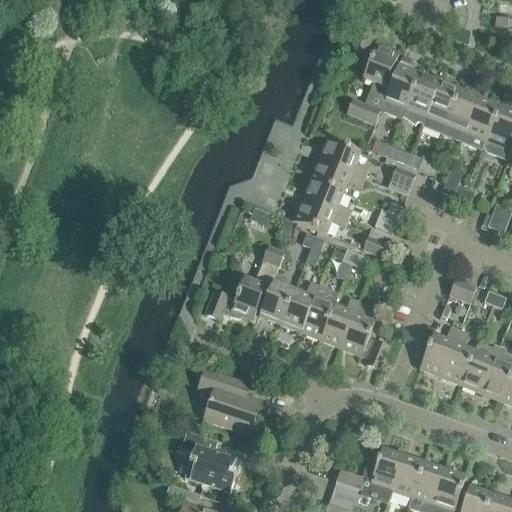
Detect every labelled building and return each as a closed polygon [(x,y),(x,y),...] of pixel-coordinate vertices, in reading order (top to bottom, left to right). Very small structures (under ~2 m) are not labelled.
[(495,29),(506,31),(508,22),(496,20),(495,29)] [(369,46),(374,34),(360,28),(351,52),(364,58),(365,57),(372,60),(363,82),(373,86),(364,109),(352,104),(346,117),(374,128),(389,92),(398,70),(394,68),(398,58),(376,49),(369,46)] [(412,63),(402,59),(398,70),(389,92),(380,113),(401,121),(402,120),(419,79),(406,74),(408,69),(410,69),(412,63)] [(432,84),(419,79),(402,120),(415,129),(417,126),(422,128),(439,87),(441,81),(435,77),(434,78),(435,78),(432,84)] [(458,95),(439,87),(422,128),(421,129),(441,137),(458,95)] [(478,103),(458,95),(441,137),(461,145),(478,103)] [(499,111),(478,103),(461,145),(481,153),(482,152),(499,111)] [(511,116),(499,111),(482,152),(502,160),(501,162),(503,163),(500,170),(504,172),(511,152),(511,116)] [(368,174),(355,168),(359,156),(326,143),(317,164),(351,177),(364,183),(368,174)] [(385,160),(390,149),(381,146),(376,157),(385,160)] [(390,149),(385,160),(405,168),(410,157),(390,149)] [(425,176),(430,165),(421,162),(416,173),(425,176)] [(364,183),(351,177),(317,164),(309,184),(343,197),(347,186),(361,191),(364,183)] [(425,176),(434,180),(439,169),(430,165),(425,176)] [(387,192),(407,199),(415,179),(395,171),(387,192)] [(461,204),(465,193),(457,189),(461,178),(450,174),(441,196),(461,204)] [(352,214),(338,208),(343,197),(309,184),(301,204),(335,218),(348,223),(352,214)] [(461,204),(470,207),(474,196),(465,193),(461,204)] [(348,223),(335,218),(301,204),(293,225),(326,239),(331,226),(345,232),(348,223)] [(391,207),(387,215),(398,220),(402,211),(391,207)] [(487,230),(503,236),(511,214),(495,208),(487,230)] [(374,230),(391,237),(398,220),(387,215),(381,213),(374,230)] [(292,229),(284,225),(279,238),(287,241),(292,229)] [(370,233),(362,253),(381,261),(390,241),(370,233)] [(302,248),(311,252),(315,241),(306,237),(302,248)] [(320,255),(324,244),(315,241),(311,252),(320,255)] [(215,295),(205,319),(218,324),(223,312),(230,315),(229,318),(238,321),(239,319),(252,324),(265,292),(269,293),(284,257),(268,250),(262,264),(263,264),(254,286),(244,282),(235,304),(228,301),(228,300),(215,295)] [(342,264),(351,268),(355,257),(346,253),(342,264)] [(360,271),(364,260),(355,257),(351,268),(360,271)] [(476,290),(456,281),(449,299),(469,307),(476,290)] [(300,336),(313,302),(319,289),(310,285),(304,299),(293,294),(280,328),(300,336)] [(259,319),(280,328),(293,294),(272,286),(259,319)] [(320,344),(333,310),(339,297),(319,289),(313,302),(300,336),(320,344)] [(484,306),(492,309),(497,298),(488,294),(484,306)] [(340,352),(353,319),(359,305),(339,297),(333,310),(320,344),(340,352)] [(497,298),(492,309),(501,313),(506,302),(497,298)] [(353,319),(340,352),(368,363),(365,368),(379,374),(389,350),(368,341),(374,327),(361,322),(367,308),(359,305),(353,319)] [(444,310),(440,319),(446,322),(450,312),(444,310)] [(450,330),(445,344),(433,339),(419,372),(440,381),(454,347),(459,334),(450,330)] [(459,334),(454,347),(440,381),(460,389),(474,355),(462,351),(468,338),(459,334)] [(474,355),(460,389),(480,397),(494,364),(499,349),(490,346),(488,351),(477,346),(474,355)] [(499,350),(494,364),(480,397),(500,405),(511,375),(511,360),(503,357),(504,352),(499,350)] [(245,400),(249,389),(204,373),(198,392),(212,397),(203,424),(249,439),(260,405),(245,400)] [(511,375),(500,405),(511,409),(511,375)] [(217,445),(186,435),(180,452),(192,457),(184,482),(229,498),(240,465),(213,457),(217,445)] [(403,461),(405,455),(397,452),(395,458),(381,454),(376,469),(366,466),(361,482),(364,483),(360,495),(388,504),(391,495),(403,461)] [(403,461),(391,495),(411,502),(423,468),(403,461)] [(454,511),(465,482),(451,477),(454,470),(446,467),(443,475),(430,511),(454,511)] [(410,511),(430,511),(443,475),(423,468),(411,502),(408,511),(410,511)] [(335,486),(360,495),(364,483),(361,482),(339,474),(335,486)] [(331,498),(356,506),(360,495),(335,486),(331,498)] [(182,511),(203,511),(196,510),(200,499),(168,488),(165,499),(184,506),(182,511)] [(461,511),(485,511),(490,499),(468,492),(461,511)] [(327,509),(334,511),(354,511),(356,506),(331,498),(327,509)] [(508,511),(510,506),(490,499),(485,511),(508,511)]
